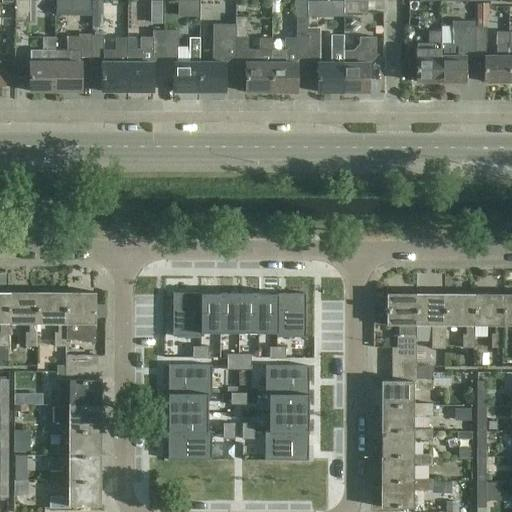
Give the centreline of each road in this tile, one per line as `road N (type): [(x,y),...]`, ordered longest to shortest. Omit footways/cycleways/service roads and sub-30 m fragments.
road 1 (tertiary): [(511,153),(0,154)]
road 2 (residential): [(133,511),(124,488),(124,252)]
road 3 (residential): [(357,253),(352,491),(342,511)]
road 4 (residential): [(357,253),(124,252)]
road 5 (residential): [(511,253),(357,253)]
road 6 (residential): [(124,252),(0,251)]
